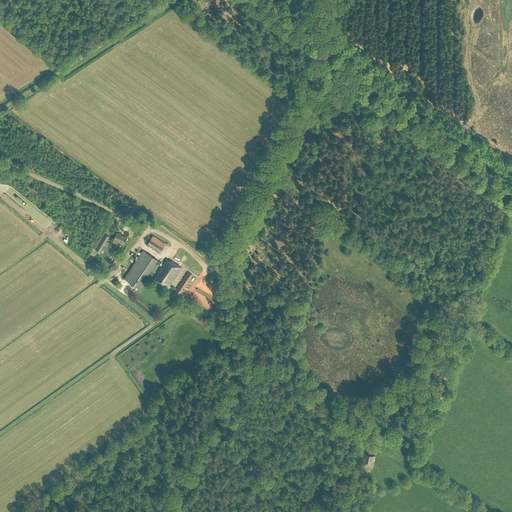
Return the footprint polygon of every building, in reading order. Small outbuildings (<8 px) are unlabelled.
[(124,244),(127,237),(116,232),(113,239),(114,239),(113,242),(118,244),(119,241),(124,244)] [(109,236),(104,233),(95,249),(100,252),(109,236)] [(153,235),(147,245),(159,253),(165,244),(153,235)] [(124,278),(139,289),(158,260),(143,250),(124,278)] [(308,257),(311,261),(317,256),(314,252),(308,257)] [(157,275),(153,280),(164,287),(167,289),(170,285),(182,267),(180,266),(171,260),(170,261),(166,258),(156,274),(157,275)] [(192,276),(193,275),(188,272),(176,289),(173,293),(177,296),(178,296),(183,289),(184,287),(185,287),(192,276)] [(371,469),(375,456),(364,453),(360,465),(371,469)]
